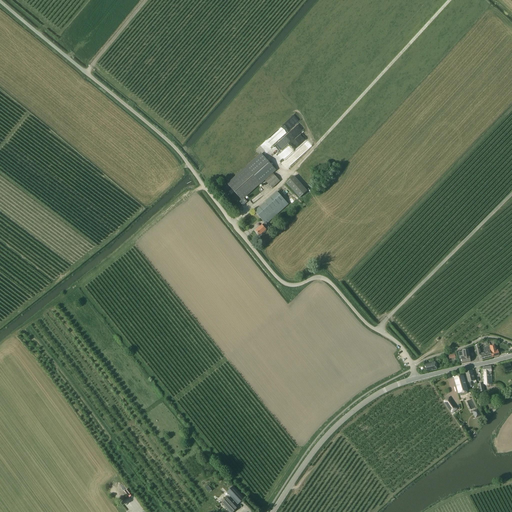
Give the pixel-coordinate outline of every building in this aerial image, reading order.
[(294,116),(282,127),(287,132),(299,121),(294,116)] [(227,183),(241,200),(239,202),(243,206),(247,202),(243,198),(274,170),(260,154),(227,183)] [(265,180),(272,188),(280,181),(273,173),(265,180)] [(300,198),(308,191),(294,176),(286,183),(300,198)] [(260,236),(266,230),(264,228),(267,226),(266,225),(289,205),(282,197),(284,196),(281,191),(278,193),(277,191),(254,212),(264,223),(262,225),(256,231),(260,236)] [(260,193),(249,202),(251,205),(262,196),(260,193)] [(492,341),(489,342),(490,347),(492,357),(499,355),(498,351),(497,351),(494,342),(494,341),(492,341)] [(480,348),(476,349),(478,357),(482,356),(482,360),(491,357),(490,351),(489,347),(484,348),(485,353),(481,353),(480,348)] [(468,350),(462,351),(462,352),(458,352),(459,358),(461,358),(463,364),(471,362),(468,350)] [(427,372),(437,369),(435,362),(425,365),(427,372)] [(483,368),(484,384),(492,384),(491,372),(492,372),(491,367),(483,368)] [(466,373),(465,373),(465,376),(466,375),(468,382),(469,383),(470,387),(472,387),(471,386),(470,382),(475,380),(472,371),(466,373)] [(459,394),(460,394),(461,396),(467,394),(467,391),(468,391),(463,376),(454,378),(457,387),(455,388),(457,392),(459,392),(459,394)] [(449,397),(443,401),(452,414),(458,409),(449,397)] [(476,418),(481,415),(478,409),(473,411),(476,418)] [(228,498),(222,503),(230,511),(233,511),(238,508),(236,506),(238,504),(244,499),(233,487),(226,493),(227,494),(228,493),(230,495),(234,499),(231,501),(228,498)]
